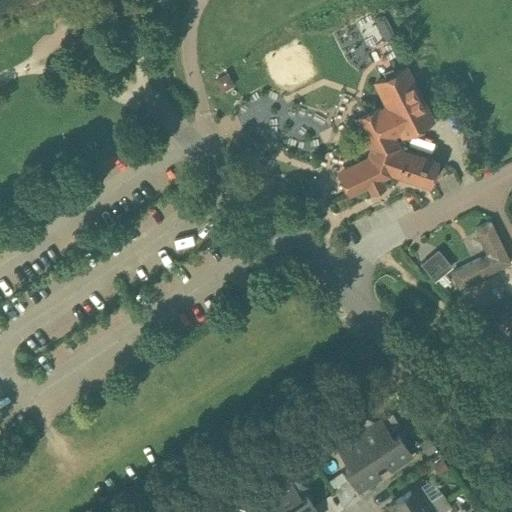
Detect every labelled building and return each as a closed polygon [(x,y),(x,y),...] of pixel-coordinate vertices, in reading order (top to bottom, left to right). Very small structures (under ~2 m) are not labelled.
[(405,64),(377,9),(347,24),(375,79),(405,64)] [(437,102),(415,59),(405,65),(426,107),(437,102)] [(405,65),(405,64),(375,79),(387,103),(399,128),(401,132),(431,117),(426,107),(405,65)] [(231,83),(225,71),(212,77),(219,90),(231,83)] [(387,103),(379,108),(378,106),(367,111),(362,126),(371,145),(368,155),(349,165),(344,180),(349,191),(368,181),(372,189),(382,184),(378,177),(387,172),(388,169),(428,182),(435,160),(396,147),(397,144),(391,132),(399,128),(387,103)] [(261,145),(243,129),(230,143),(248,159),(261,145)] [(452,271),(460,286),(511,261),(490,217),(474,225),(488,253),(452,271)] [(426,238),(408,252),(421,269),(439,255),(426,238)] [(502,296),(491,273),(467,285),(478,308),(502,296)] [(398,434),(393,437),(387,428),(381,432),(375,423),(359,433),(377,460),(382,457),(390,468),(411,454),(405,444),(398,434)] [(377,460),(359,433),(344,444),(350,452),(344,456),(350,465),(345,469),(352,479),(358,489),(380,475),(372,463),(377,460)] [(317,511),(306,495),(301,498),(295,489),(289,493),(283,484),(268,494),(279,511),(317,511)] [(424,493),(416,498),(410,490),(388,504),(393,511),(399,511),(400,511),(425,511),(433,507),(428,499),(424,493)] [(441,491),(428,499),(433,507),(446,498),(441,491)] [(279,511),(268,494),(253,504),(257,511),(279,511)] [(446,498),(433,507),(436,511),(441,511),(451,506),(446,498)]
